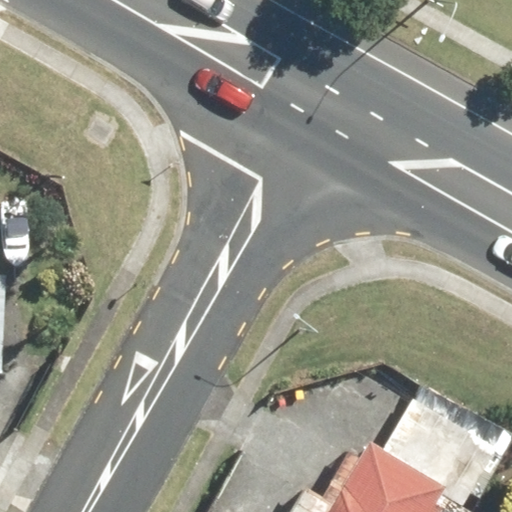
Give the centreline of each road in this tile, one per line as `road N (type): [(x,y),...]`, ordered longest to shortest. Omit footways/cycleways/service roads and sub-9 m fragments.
road 1 (residential): [(315,103),(86,511)]
road 2 (primary): [(315,103),(511,213)]
road 3 (primary): [(144,0),(315,103)]
